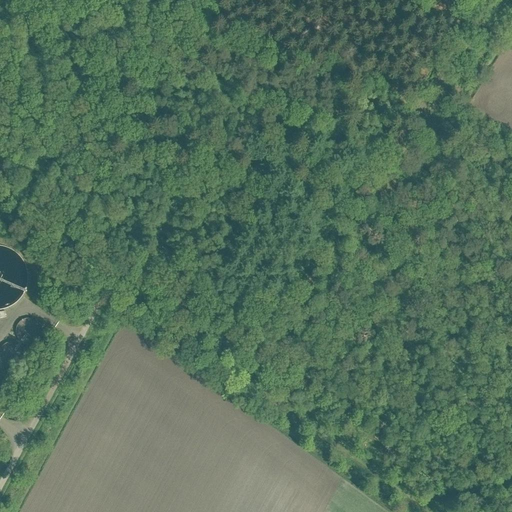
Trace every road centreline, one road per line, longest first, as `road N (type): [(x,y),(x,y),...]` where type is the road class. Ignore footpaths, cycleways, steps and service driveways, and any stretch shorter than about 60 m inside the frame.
road 1 (track): [(243,378),(421,508)]
road 2 (unclassified): [(0,483),(102,295)]
road 3 (track): [(0,201),(111,282)]
